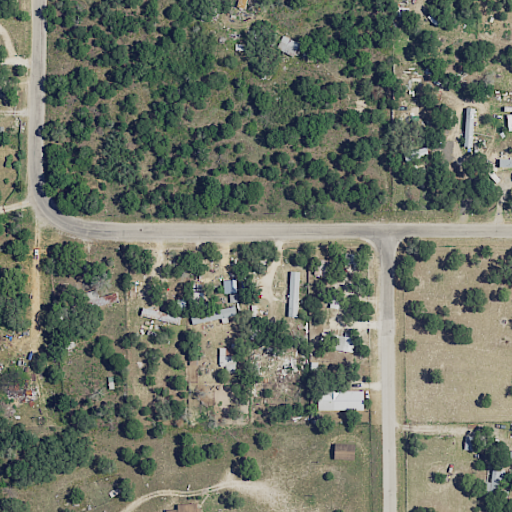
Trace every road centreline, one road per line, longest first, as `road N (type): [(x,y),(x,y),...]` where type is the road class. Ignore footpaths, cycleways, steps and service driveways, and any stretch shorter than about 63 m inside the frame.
road 1 (residential): [(511,228),(105,234),(50,210)]
road 2 (residential): [(388,511),(390,229)]
road 3 (residential): [(50,210),(36,179),(39,0)]
